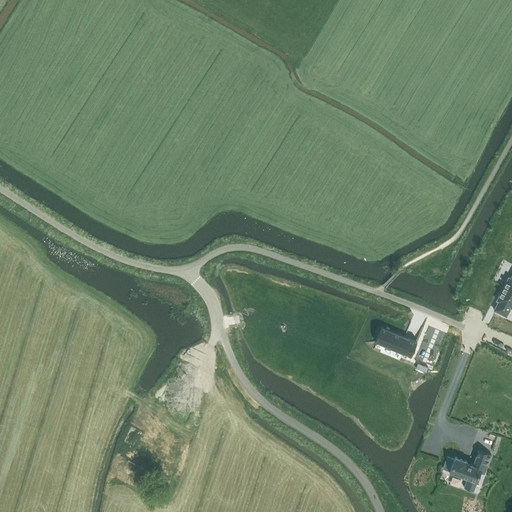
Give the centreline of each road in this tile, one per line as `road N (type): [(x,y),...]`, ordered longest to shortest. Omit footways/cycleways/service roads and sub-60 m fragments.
road 1 (unclassified): [(379,511),(354,469),(242,377),(214,304),(187,268)]
road 2 (unclassified): [(455,323),(254,248),(222,249),(187,268)]
road 3 (unclassified): [(187,268),(149,267),(105,252),(0,188)]
